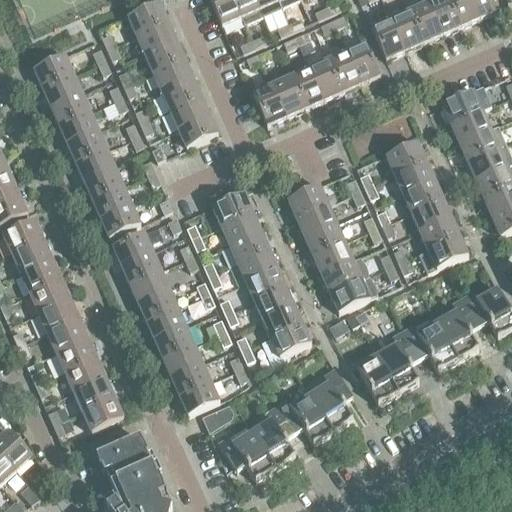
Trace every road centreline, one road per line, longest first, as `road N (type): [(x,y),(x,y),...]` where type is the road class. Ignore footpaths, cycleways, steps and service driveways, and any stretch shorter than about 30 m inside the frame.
road 1 (residential): [(253,160),(511,46)]
road 2 (residential): [(0,388),(18,371),(53,464),(159,418)]
road 3 (tertiary): [(360,511),(511,423)]
road 4 (residential): [(253,160),(183,0)]
